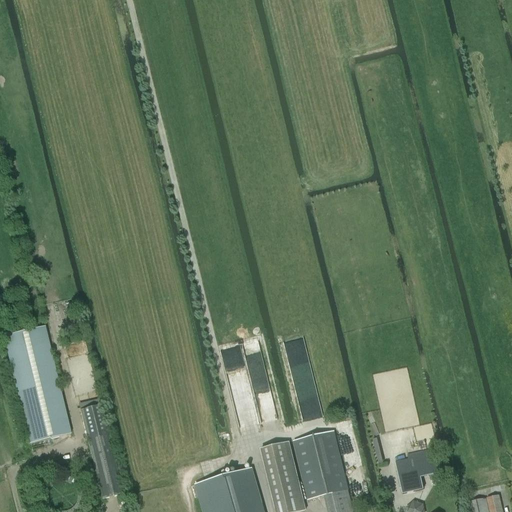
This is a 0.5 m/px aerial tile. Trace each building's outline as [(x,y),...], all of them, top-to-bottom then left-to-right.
[(71,435),(46,329),(4,339),(30,444),(71,435)] [(123,495),(101,406),(81,411),(102,499),(123,495)] [(322,435),(293,442),(308,501),(316,499),(319,511),(352,511),(347,492),(332,433),(328,434),(322,435)] [(289,444),(260,451),(275,511),(303,511),(306,511),(289,444)] [(410,460),(395,463),(403,495),(423,490),(420,477),(438,473),(434,454),(410,459),(410,460)] [(262,511),(250,470),(197,485),(204,511),(262,511)] [(502,511),(499,496),(467,503),(468,511),(502,511)]
